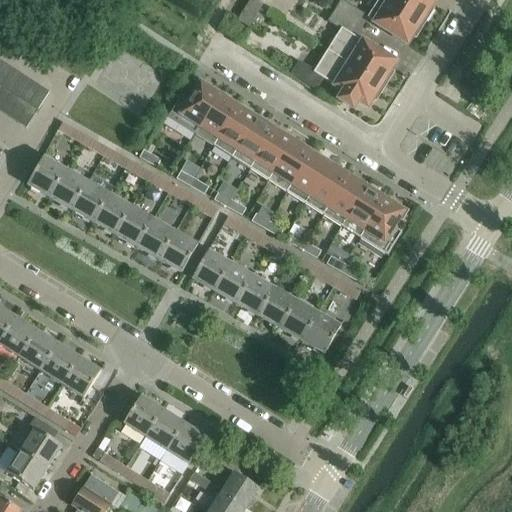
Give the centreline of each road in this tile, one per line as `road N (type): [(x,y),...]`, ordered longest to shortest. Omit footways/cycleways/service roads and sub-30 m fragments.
road 1 (unclassified): [(334,476),(494,223)]
road 2 (residential): [(334,476),(145,355)]
road 3 (residential): [(45,511),(145,355)]
road 4 (residential): [(226,55),(381,154)]
road 5 (residential): [(381,154),(479,0)]
road 6 (residential): [(145,355),(0,267)]
road 7 (residential): [(381,154),(494,223)]
